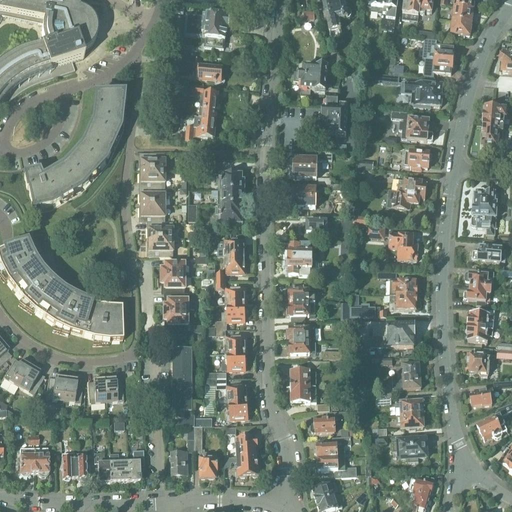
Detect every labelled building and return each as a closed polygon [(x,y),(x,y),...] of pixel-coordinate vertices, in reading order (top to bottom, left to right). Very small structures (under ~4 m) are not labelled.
[(0,0),(0,114),(1,113),(3,110),(5,108),(7,106),(9,103),(12,101),(13,99),(16,97),(18,95),(22,93),(24,92),(26,90),(31,88),(33,87),(36,86),(39,85),(75,72),(72,64),(83,60),(81,55),(83,54),(85,53),(87,52),(88,51),(90,49),(91,48),(93,46),(93,45),(94,43),(95,41),(96,39),(96,37),(96,36),(96,34),(96,32),(96,31),(96,30),(96,27),(95,26),(95,24),(94,23),(93,22),(92,20),(91,18),(90,17),(89,16),(88,15),(86,14),(85,13),(83,13),(82,12),(80,11),(78,11),(80,5),(54,0),(0,0)] [(328,0),(321,2),(325,15),(331,41),(332,46),(333,47),(343,45),(343,44),(341,34),(339,24),(349,22),(348,21),(350,21),(352,17),(351,13),(346,11),(343,0),(328,0)] [(371,9),(371,16),(378,17),(381,17),(383,18),(385,0),(371,0),(371,9)] [(381,17),(380,33),(382,34),(392,35),(392,37),(393,39),(393,41),(393,43),(397,43),(398,41),(398,40),(398,39),(399,33),(399,32),(400,22),(395,21),(398,0),(385,0),(383,18),(381,17)] [(402,17),(402,22),(410,23),(410,19),(418,20),(420,0),(406,0),(405,6),(403,6),(402,17)] [(420,0),(418,20),(419,20),(420,18),(425,19),(425,14),(432,15),(433,0),(420,0)] [(454,0),(453,9),(474,11),(474,0),(454,0)] [(171,14),(183,15),(184,8),(172,7),(171,14)] [(453,9),(452,23),(472,26),(472,24),(473,23),(474,19),(473,18),(474,11),(453,9)] [(203,17),(202,27),(203,27),(202,35),(205,36),(205,41),(204,50),(214,51),(223,52),(224,42),(225,42),(226,34),(225,34),(226,33),(225,33),(226,31),(227,31),(227,29),(229,28),(230,23),(228,21),(228,20),(217,19),(208,18),(208,14),(203,14),(203,17)] [(186,16),(184,38),(202,40),(202,35),(203,27),(202,27),(203,17),(186,16)] [(452,23),(450,36),(457,37),(457,40),(463,41),(464,38),(469,39),(470,35),(471,35),(472,26),(452,23)] [(425,42),(425,49),(425,55),(425,62),(428,62),(434,62),(454,64),(455,64),(456,58),(455,58),(455,57),(454,56),(454,51),(436,49),(436,43),(425,42)] [(500,56),(499,69),(501,70),(502,70),(502,75),(511,75),(511,53),(502,52),(502,56),(500,56)] [(294,80),(294,84),(299,85),(302,85),(301,92),(302,92),(301,99),(310,100),(310,93),(325,95),(326,88),(326,83),(327,80),(327,76),(331,77),(332,72),(340,73),(341,67),(339,67),(340,62),(335,55),(330,58),(329,66),(318,65),(317,69),(317,70),(303,69),(302,76),(294,75),(294,80)] [(194,62),(192,82),(213,84),(213,85),(219,86),(219,85),(222,85),(223,85),(224,85),(224,84),(224,83),(224,82),(224,81),(223,80),(222,80),(221,80),(222,72),(199,69),(199,62),(194,62)] [(425,62),(424,79),(433,80),(434,77),(452,78),(452,73),(453,73),(453,71),(455,70),(455,68),(454,66),(454,64),(434,62),(428,62),(425,62)] [(376,77),(376,83),(398,86),(399,79),(376,77)] [(402,88),(401,97),(411,98),(410,108),(414,108),(413,110),(429,112),(430,109),(440,110),(441,108),(442,108),(443,102),(441,101),(441,99),(440,99),(441,90),(440,89),(406,85),(402,85),(402,88)] [(183,89),(182,97),(190,98),(200,99),(199,111),(198,119),(214,121),(215,115),(216,115),(216,112),(217,112),(218,112),(219,112),(219,111),(220,111),(220,110),(220,109),(220,108),(219,107),(219,106),(218,106),(217,106),(218,98),(217,98),(203,96),(204,90),(191,89),(183,88),(183,89)] [(324,101),(324,105),(325,107),(325,109),(337,109),(338,93),(332,92),(330,88),(326,88),(325,95),(327,95),(326,100),(324,101)] [(160,91),(158,103),(170,104),(172,92),(160,91)] [(72,199),(70,196),(81,190),(88,182),(90,183),(99,176),(96,173),(104,164),(109,153),(112,154),(117,144),(114,143),(119,132),(120,120),(123,121),(125,109),(121,109),(123,96),(115,97),(94,98),(91,125),(81,149),(63,168),(40,181),(37,171),(31,172),(31,175),(24,177),(27,191),(28,190),(32,208),(30,209),(31,215),(39,214),(38,210),(50,208),(60,202),(62,204),(72,199)] [(323,116),(322,122),(325,123),(324,136),(345,138),(348,106),(339,106),(339,113),(323,111),(323,116)] [(483,126),(503,128),(504,120),(507,120),(507,111),(493,110),(493,109),(489,109),(483,109),(483,118),(482,119),(481,122),(482,124),(482,126),(483,126)] [(406,142),(431,145),(431,144),(432,143),(433,137),(431,135),(427,135),(429,124),(408,122),(409,116),(391,115),(391,121),(403,123),(403,125),(399,124),(399,133),(402,133),(401,141),(406,142)] [(187,129),(186,143),(192,143),(192,138),(213,140),(214,137),(215,137),(215,130),(214,129),(215,122),(214,122),(214,121),(198,119),(198,122),(201,122),(200,131),(187,129)] [(503,128),(483,126),(482,138),(481,140),(481,142),(481,145),(481,146),(490,147),(489,150),(497,151),(498,145),(502,145),(503,136),(504,136),(504,134),(502,134),(503,128)] [(317,163),(317,164),(332,164),(332,155),(317,155),(317,163)] [(421,171),(428,172),(428,163),(430,163),(430,160),(429,158),(429,157),(405,155),(404,170),(410,170),(410,173),(420,174),(421,171)] [(141,174),(165,174),(165,162),(165,156),(151,156),(151,162),(141,162),(141,163),(139,163),(139,171),(141,171),(141,174)] [(198,161),(197,161),(197,170),(202,170),(207,170),(207,167),(211,167),(211,161),(209,161),(202,161),(198,161)] [(289,171),(288,181),(293,181),(316,182),(317,165),(317,164),(317,163),(306,163),(294,162),(293,171),(289,171)] [(363,182),(364,172),(355,171),(354,181),(363,182)] [(151,185),(151,191),(165,191),(165,185),(165,174),(141,174),(141,176),(139,176),(139,185),(141,185),(151,185)] [(219,177),(215,177),(215,185),(220,185),(220,193),(243,194),(243,192),(245,191),(245,187),(243,186),(243,182),(243,177),(241,177),(241,175),(219,175),(219,177)] [(397,194),(403,195),(403,196),(411,197),(411,199),(419,200),(419,199),(425,200),(426,190),(421,189),(422,185),(405,183),(405,188),(398,187),(397,194)] [(165,191),(151,191),(151,197),(141,197),(139,197),(139,205),(141,205),(141,208),(165,208),(165,197),(165,191)] [(293,201),(292,211),(316,211),(316,192),(293,191),(293,192),(288,192),(288,201),(293,201)] [(472,229),(476,230),(476,231),(486,231),(485,238),(494,239),(495,221),(496,206),(496,203),(494,201),(494,197),(485,196),(485,194),(483,192),(477,192),(475,193),(475,198),(474,198),(474,201),(472,202),(472,205),(474,207),(474,210),(473,210),(473,212),(471,213),(471,216),(473,218),(473,220),(471,221),(471,228),(472,229)] [(243,201),(243,199),(243,194),(220,193),(220,194),(211,194),(211,202),(217,202),(217,208),(243,208),(243,207),(244,206),(244,202),(243,201)] [(387,211),(405,213),(406,206),(418,208),(419,200),(411,199),(411,197),(403,196),(403,195),(397,194),(389,193),(388,201),(389,201),(387,211)] [(151,225),(159,225),(165,225),(165,219),(165,208),(141,208),(141,211),(139,211),(139,219),(141,219),(151,219),(151,225)] [(196,208),(188,208),(188,224),(196,224),(196,208)] [(243,220),(243,216),(244,215),(244,211),(243,210),(243,208),(217,208),(217,209),(214,209),(214,218),(214,227),(241,228),(242,227),(242,225),(243,225),(243,220)] [(353,226),(367,228),(368,220),(354,218),(353,226)] [(315,243),(315,241),(326,241),(326,239),(327,239),(327,224),(326,224),(326,220),(315,220),(315,224),(306,224),(306,225),(304,225),(302,227),(302,232),(303,233),(304,234),(304,243),(315,243)] [(343,222),(342,235),(352,236),(353,223),(343,222)] [(149,240),(149,242),(173,242),(173,231),(173,225),(165,225),(159,225),(159,231),(149,231),(147,231),(147,240),(149,240)] [(385,230),(366,229),(365,241),(384,243),(384,241),(389,241),(388,254),(397,254),(397,264),(417,265),(417,261),(418,261),(418,256),(418,252),(418,251),(413,250),(413,239),(385,237),(385,230)] [(196,242),(196,249),(205,249),(205,236),(196,236),(196,242)] [(147,245),(147,253),(149,253),(149,254),(159,254),(159,260),(173,260),(173,254),(173,242),(149,242),(149,245),(147,245)] [(219,260),(244,260),(244,258),(245,257),(245,253),(244,252),(244,243),(242,243),(241,242),(238,242),(237,243),(218,244),(219,253),(219,260)] [(68,335),(92,342),(92,347),(108,347),(108,344),(121,343),(120,310),(109,310),(105,309),(100,309),(90,306),(79,302),(72,299),(62,293),(53,286),(49,282),(47,280),(40,272),(34,263),(32,259),(31,257),(30,255),(25,245),(5,252),(0,253),(0,279),(3,284),(6,283),(21,302),(17,306),(31,316),(33,313),(54,328),(51,333),(67,337),(68,335)] [(352,246),(341,245),(341,263),(343,263),(351,264),(352,246)] [(472,256),(472,262),(473,263),(478,264),(478,265),(500,266),(500,269),(504,269),(505,266),(504,266),(505,258),(504,258),(505,252),(501,252),(501,246),(482,245),(482,250),(479,250),(479,255),(474,254),(472,256)] [(286,263),(319,264),(319,253),(313,253),(313,248),(311,248),(311,247),(299,246),(299,248),(289,248),(289,254),(286,254),(285,256),(285,262),(286,263)] [(244,260),(219,260),(219,261),(226,261),(226,276),(238,276),(239,277),(242,277),(243,276),(244,276),(244,267),(245,266),(245,262),(244,261),(244,260)] [(319,264),(286,263),(285,265),(285,271),(286,272),(288,272),(288,279),(298,279),(298,281),(323,281),(323,271),(318,271),(318,265),(319,265),(319,264)] [(351,264),(343,263),(343,276),(351,276),(351,264)] [(183,279),(183,266),(163,266),(163,271),(159,271),(159,279),(183,279)] [(465,277),(465,283),(466,284),(469,284),(469,285),(470,285),(469,290),(490,292),(491,287),(493,285),(493,279),(493,275),(492,274),(478,273),(476,274),(476,277),(467,276),(465,277)] [(183,291),(183,279),(159,279),(159,286),(163,286),(163,291),(163,297),(166,297),(182,297),(182,291),(183,291)] [(389,298),(417,299),(417,297),(418,294),(418,292),(418,289),(419,288),(419,286),(417,284),(391,283),(389,283),(389,298)] [(226,290),(226,284),(216,284),(216,286),(215,286),(215,290),(221,290),(221,297),(227,297),(227,292),(226,292),(226,290)] [(464,295),(463,301),(465,302),(467,303),(476,304),(476,308),(485,309),(485,308),(489,308),(489,305),(485,304),(486,297),(490,297),(490,292),(469,290),(469,294),(468,294),(468,295),(465,294),(464,295)] [(238,292),(227,292),(227,297),(227,302),(227,308),(244,308),(244,306),(245,305),(245,301),(244,301),(244,292),(243,292),(242,291),(239,291),(238,292)] [(289,306),(315,306),(315,300),(314,300),(314,293),(308,293),(289,293),(289,294),(285,294),(285,302),(289,302),(289,306)] [(162,315),(186,315),(186,302),(185,302),(185,297),(182,297),(166,297),(166,303),(165,303),(165,308),(162,308),(162,315)] [(388,313),(389,313),(417,313),(417,307),(419,307),(419,301),(417,301),(417,299),(389,298),(388,313)] [(350,323),(350,305),(340,305),(340,323),(350,323)] [(315,306),(289,306),(289,311),(286,311),(286,319),(289,319),(289,320),(309,319),(315,319),(315,307),(315,306)] [(352,309),(352,321),(364,321),(364,320),(375,320),(386,320),(387,314),(380,314),(380,310),(375,310),(371,310),(371,307),(362,307),(362,310),(352,309)] [(215,333),(225,332),(226,332),(226,325),(228,325),(228,326),(231,325),(232,325),(239,325),(242,325),(243,324),(245,324),(245,308),(244,308),(227,308),(227,315),(221,316),(221,324),(215,324),(215,330),(215,333)] [(468,328),(468,330),(493,332),(494,314),(474,312),(473,316),(469,316),(468,323),(467,324),(467,327),(468,328)] [(186,328),(186,315),(162,315),(162,323),(165,323),(165,328),(166,328),(166,334),(186,334),(186,328)] [(364,332),(364,321),(352,321),(352,332),(364,332)] [(388,329),(373,330),(373,340),(368,340),(368,351),(413,350),(413,340),(414,340),(417,337),(417,331),(414,328),(388,329)] [(215,335),(215,338),(225,338),(225,332),(215,333),(215,330),(212,330),(212,335),(215,335)] [(481,350),(487,351),(488,340),(492,340),(493,332),(468,330),(467,331),(466,332),(466,336),(467,337),(467,338),(467,344),(481,345),(481,350)] [(290,345),(315,344),(315,332),(309,332),(309,331),(289,331),(289,332),(286,332),(286,340),(289,340),(290,345)] [(224,356),(245,356),(245,355),(246,354),(246,350),(245,349),(245,340),(243,340),(239,340),(238,341),(227,341),(227,350),(224,350),(224,356)] [(9,349),(4,342),(0,345),(0,368),(11,359),(7,354),(9,353),(7,350),(9,349)] [(315,344),(290,345),(290,349),(286,349),(286,357),(290,357),(290,358),(309,357),(315,356),(315,344)] [(194,417),(192,417),(192,352),(173,352),(173,361),(173,390),(165,390),(165,389),(164,389),(164,429),(195,429),(194,421),(194,417)] [(324,362),(349,363),(349,354),(325,353),(324,362)] [(245,356),(224,356),(224,364),(221,364),(221,373),(228,373),(229,374),(232,374),(233,373),(240,373),(240,374),(243,374),(244,373),(246,373),(245,356)] [(480,379),(489,380),(490,370),(494,370),(495,358),(467,356),(467,366),(469,366),(469,376),(479,377),(480,379)] [(18,389),(32,366),(25,362),(23,365),(21,363),(20,365),(14,362),(3,381),(18,389)] [(32,366),(18,389),(33,398),(44,380),(39,376),(40,374),(37,373),(39,370),(32,366)] [(402,380),(420,379),(419,366),(402,367),(396,367),(396,375),(402,375),(402,380)] [(209,381),(209,375),(206,375),(206,381),(206,387),(204,387),(204,416),(215,416),(215,393),(215,387),(215,381),(209,381)] [(309,375),(290,375),(290,382),(287,382),(287,390),(315,391),(315,376),(309,376),(309,375)] [(63,404),(66,378),(58,377),(58,380),(55,379),(54,381),(48,380),(45,402),(63,404)] [(66,378),(63,404),(80,406),(83,385),(76,384),(77,382),(74,382),(74,379),(66,378)] [(112,378),(104,379),(106,406),(123,404),(121,382),(115,383),(115,381),(112,381),(112,378)] [(88,407),(106,406),(104,379),(95,379),(96,382),(93,383),(93,385),(87,385),(88,407)] [(420,379),(402,380),(403,393),(421,392),(420,379)] [(239,389),(226,390),(226,406),(247,405),(247,403),(247,402),(247,399),(246,398),(246,389),(244,389),(243,388),(240,388),(239,389)] [(315,391),(287,390),(287,399),(291,399),(291,406),(310,405),(316,405),(315,391)] [(482,409),(492,407),(491,402),(494,401),(492,391),(479,393),(479,394),(471,395),(472,398),(471,398),(470,398),(470,402),(470,403),(471,406),(471,408),(472,410),(473,410),(482,408),(482,409)] [(396,406),(397,419),(422,417),(422,416),(423,415),(423,412),(422,411),(421,404),(396,406)] [(226,406),(227,415),(227,423),(230,422),(232,423),(234,423),(235,422),(240,422),(241,423),(244,423),(245,422),(248,422),(248,420),(248,419),(248,415),(248,412),(248,411),(248,408),(247,407),(247,405),(226,406)] [(508,425),(504,417),(511,413),(511,406),(494,413),(497,420),(478,428),(478,427),(477,428),(480,436),(480,437),(481,439),(483,440),(484,444),(485,444),(485,442),(492,438),(493,440),(494,439),(494,441),(497,442),(501,440),(502,437),(502,436),(507,433),(504,427),(508,425)] [(329,416),(326,416),(327,421),(314,422),(315,427),(312,428),(310,429),(310,434),(313,436),(315,435),(315,436),(334,435),(333,423),(348,422),(348,416),(329,416)] [(422,417),(397,419),(397,420),(393,420),(394,428),(398,427),(398,431),(423,430),(423,424),(424,423),(423,419),(422,418),(422,417)] [(195,429),(201,429),(211,429),(211,421),(194,421),(195,429)] [(350,429),(350,438),(358,438),(358,429),(350,429)] [(375,438),(388,437),(388,430),(375,430),(375,438)] [(236,447),(237,460),(257,459),(257,458),(258,457),(258,453),(257,453),(257,450),(255,450),(254,440),(235,441),(235,447),(236,447)] [(317,458),(317,462),(342,461),(342,449),(351,448),(350,440),(331,441),(332,448),(316,449),(316,450),(314,452),(314,456),(317,458)] [(392,445),(392,455),(398,454),(399,462),(407,462),(408,466),(418,465),(418,461),(426,460),(426,458),(427,458),(428,458),(428,457),(429,457),(429,456),(430,455),(430,454),(430,453),(429,453),(429,452),(428,451),(427,451),(426,451),(425,442),(421,442),(417,442),(400,443),(398,443),(398,444),(392,445)] [(509,472),(511,469),(511,445),(511,446),(504,456),(505,457),(499,464),(504,468),(505,470),(506,471),(509,472)] [(126,461),(126,462),(127,484),(132,484),(139,484),(139,466),(143,466),(143,450),(132,451),(133,461),(126,461)] [(34,478),(33,452),(19,453),(19,478),(20,478),(22,480),(27,480),(30,478),(34,478)] [(48,452),(33,452),(34,478),(38,478),(41,480),(45,480),(48,478),(48,452)] [(200,455),(200,481),(215,481),(215,478),(218,478),(218,471),(218,469),(218,461),(216,461),(216,455),(208,455),(204,455),(204,453),(202,453),(202,455),(200,455)] [(172,479),(187,479),(186,456),(171,456),(172,479)] [(73,482),(72,457),(61,458),(62,483),(64,485),(68,485),(70,482),(71,482),(73,482)] [(72,457),(73,482),(77,482),(78,482),(80,484),(84,484),(85,482),(86,482),(85,457),(72,457)] [(110,485),(109,466),(108,462),(103,462),(102,457),(93,457),(93,467),(97,467),(97,471),(94,471),(94,477),(97,477),(98,486),(103,486),(103,485),(110,485)] [(257,460),(257,459),(237,460),(238,479),(240,479),(241,480),(245,480),(245,479),(253,478),(254,479),(257,479),(258,478),(260,478),(260,476),(261,474),(261,471),(260,471),(260,468),(259,468),(259,467),(258,467),(258,466),(259,465),(258,461),(257,460)] [(318,475),(343,474),(343,479),(357,478),(357,469),(343,470),(342,461),(317,462),(317,467),(315,468),(315,473),(318,474),(318,475)] [(126,462),(125,462),(114,462),(114,466),(109,466),(110,485),(127,484),(126,462)] [(414,496),(414,497),(429,501),(431,496),(432,496),(434,484),(433,482),(426,480),(425,485),(416,483),(416,482),(412,481),(408,494),(414,496)] [(313,492),(312,493),(316,505),(334,500),(330,487),(321,490),(320,487),(312,489),(313,492)] [(364,509),(367,500),(367,496),(363,495),(355,503),(359,507),(364,509)] [(426,511),(429,501),(414,497),(410,509),(417,511),(416,511),(426,511)] [(334,500),(316,505),(317,511),(337,511),(338,511),(341,511),(337,499),(334,500)] [(400,507),(394,501),(390,505),(396,511),(400,507)]
